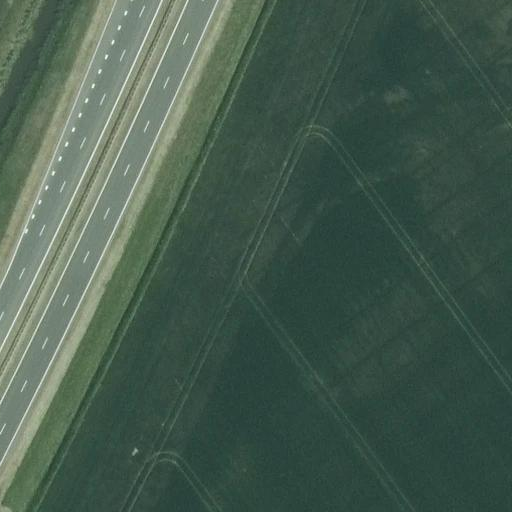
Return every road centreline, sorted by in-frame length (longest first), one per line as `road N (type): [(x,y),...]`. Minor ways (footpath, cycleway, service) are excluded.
road 1 (trunk): [(0,428),(80,271),(200,0)]
road 2 (trunk): [(145,0),(0,311)]
